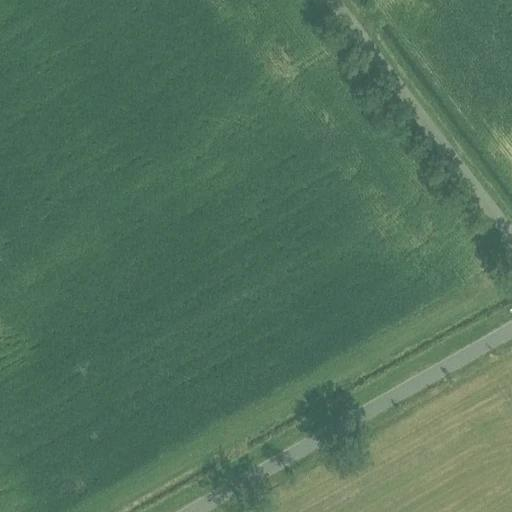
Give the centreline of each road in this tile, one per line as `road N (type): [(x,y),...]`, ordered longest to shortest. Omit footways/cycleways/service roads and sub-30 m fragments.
road 1 (unclassified): [(188,511),(511,326)]
road 2 (unclassified): [(511,229),(334,0)]
